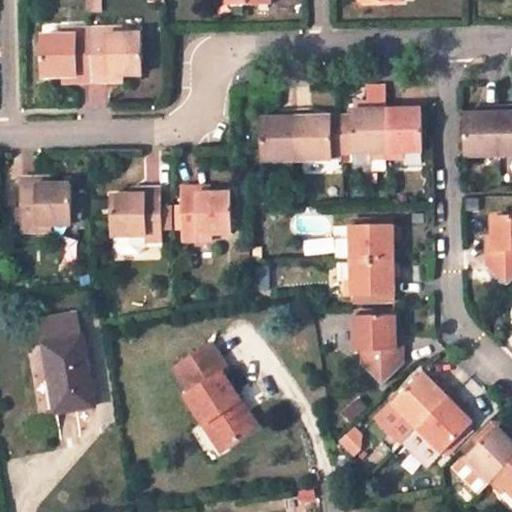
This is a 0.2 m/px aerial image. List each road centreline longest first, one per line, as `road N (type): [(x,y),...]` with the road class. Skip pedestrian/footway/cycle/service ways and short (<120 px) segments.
road 1 (residential): [(511,375),(457,317),(451,292),(448,39)]
road 2 (residential): [(319,41),(245,46),(218,57),(184,115),(163,127),(5,131)]
road 3 (residential): [(1,0),(5,131)]
road 4 (residential): [(448,39),(319,41)]
